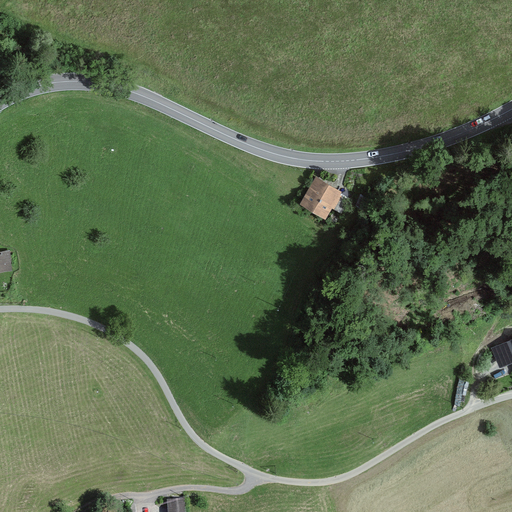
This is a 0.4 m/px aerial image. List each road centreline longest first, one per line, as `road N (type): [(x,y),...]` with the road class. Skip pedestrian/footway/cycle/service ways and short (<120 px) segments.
road 1 (residential): [(0,309),(57,312),(123,340),(157,374),(196,439),(282,481),(344,477),(442,421),(511,395)]
road 2 (secondary): [(0,101),(57,82),(108,84),(251,146),(323,162),(407,150),(511,109)]
